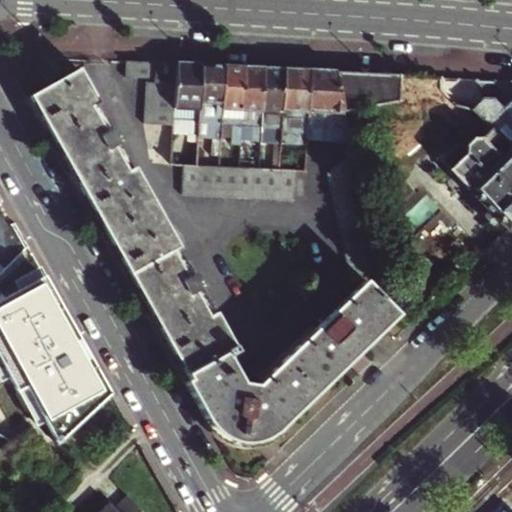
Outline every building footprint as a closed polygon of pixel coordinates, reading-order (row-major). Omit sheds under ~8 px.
[(125,77),(154,79),(155,63),(126,62),(125,77)] [(154,84),(174,85),(175,64),(155,63),(154,79),(154,84)] [(173,109),(200,110),(202,66),(175,64),(174,85),(173,109)] [(219,155),(221,125),(223,67),(202,66),(200,110),(199,119),(199,120),(207,121),(207,138),(213,138),(212,155),(219,155)] [(241,140),(242,127),(244,68),(223,67),(221,125),(232,126),(231,145),(241,146),(241,140)] [(256,127),(262,128),(264,69),(244,68),(242,127),(256,127)] [(25,99),(184,381),(207,423),(215,430),(222,435),(232,439),(244,441),(258,440),(273,434),(281,429),(398,314),(384,299),(350,151),(326,174),(351,282),(364,280),(315,328),(311,325),(258,377),(262,381),(255,385),(244,382),(229,354),(236,351),(78,69),(25,99)] [(274,142),(280,142),(283,70),(264,69),(262,128),(275,129),(274,142)] [(297,134),(306,134),(304,71),(283,70),(280,142),(280,143),(297,144),(297,134)] [(342,112),(333,72),(304,71),(306,134),(306,141),(349,142),(342,112)] [(342,112),(398,102),(399,76),(333,72),(342,112)] [(172,118),(173,109),(174,85),(154,84),(145,83),(144,125),(172,126),(172,118)] [(511,147),(511,98),(501,109),(492,100),(481,97),(470,110),(492,126),(511,147)] [(192,119),(199,119),(200,110),(173,109),(172,118),(192,119)] [(184,165),(197,165),(199,120),(199,119),(192,119),(191,135),(172,134),(170,164),(184,165)] [(508,229),(511,225),(511,147),(492,126),(484,135),(476,134),(468,142),(463,141),(460,139),(443,158),(450,166),(449,167),(454,172),(449,178),(449,180),(456,187),(459,188),(460,187),(498,227),(503,223),(508,229)] [(251,140),(255,141),(256,127),(242,127),(241,140),(251,140)] [(240,168),(250,168),(251,140),(241,140),(241,146),(240,156),(240,168)] [(219,167),(240,168),(240,156),(219,155),(219,167)] [(182,195),(294,201),(295,171),(278,170),(260,169),(250,168),(240,168),(219,167),(197,165),(184,165),(182,195)] [(57,448),(112,396),(42,267),(14,282),(18,289),(0,298),(0,380),(1,383),(8,379),(36,430),(45,425),(57,448)] [(147,511),(130,494),(118,506),(113,501),(101,511),(147,511)]
